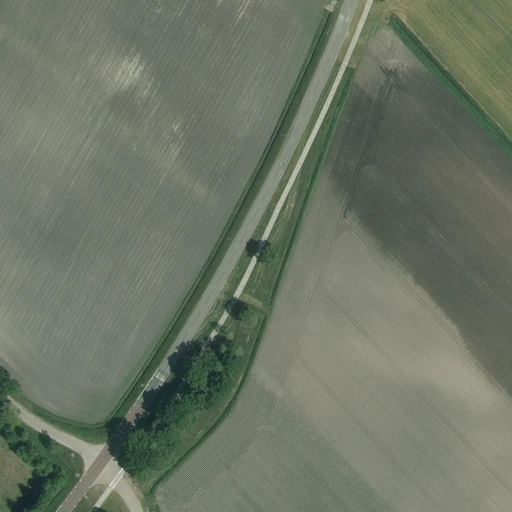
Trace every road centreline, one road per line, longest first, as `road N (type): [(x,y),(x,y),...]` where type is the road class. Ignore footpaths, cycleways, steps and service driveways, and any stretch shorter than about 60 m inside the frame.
road 1 (tertiary): [(100,465),(209,299),(353,0)]
road 2 (unclassified): [(100,465),(0,394)]
